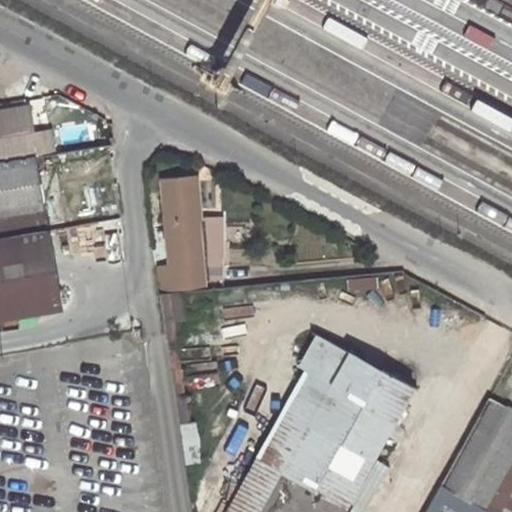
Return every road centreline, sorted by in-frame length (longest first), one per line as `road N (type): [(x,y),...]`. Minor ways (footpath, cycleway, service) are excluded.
road 1 (unclassified): [(146,102),(124,146),(176,511)]
road 2 (residential): [(511,299),(146,102)]
road 3 (unknown): [(507,297),(384,511)]
road 4 (residential): [(146,102),(0,25)]
road 5 (unknown): [(146,302),(0,328)]
